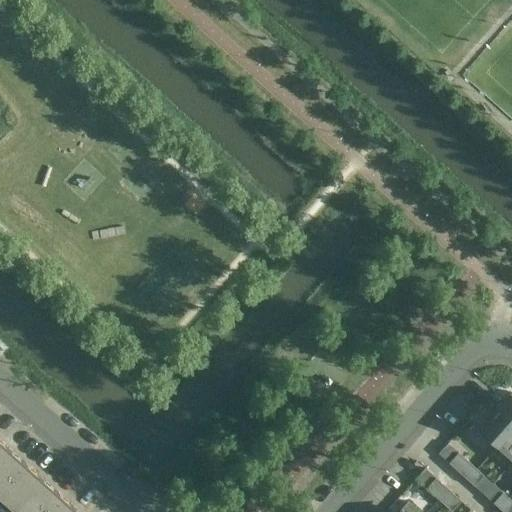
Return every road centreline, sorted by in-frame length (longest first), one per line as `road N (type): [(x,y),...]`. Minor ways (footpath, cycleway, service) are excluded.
road 1 (residential): [(328,511),(480,341),(496,334),(511,343)]
road 2 (residential): [(0,377),(151,511)]
